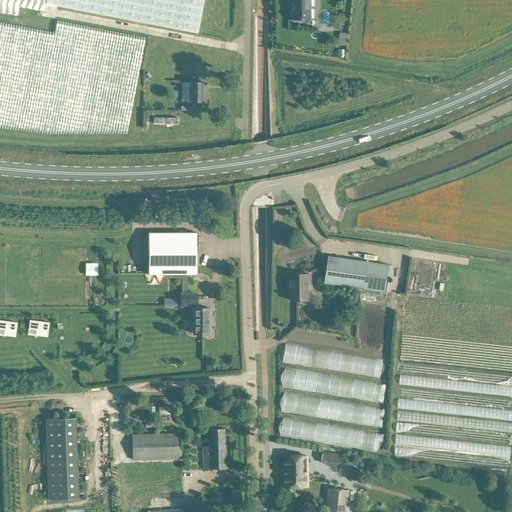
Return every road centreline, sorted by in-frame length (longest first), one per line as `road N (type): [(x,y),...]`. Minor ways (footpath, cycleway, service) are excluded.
road 1 (secondary): [(0,168),(109,173),(241,164),(379,131),(511,76)]
road 2 (unclassified): [(250,345),(244,211),(252,193),(415,146),(511,104)]
road 3 (unclassified): [(255,511),(250,345)]
road 4 (unclassified): [(245,135),(246,0)]
